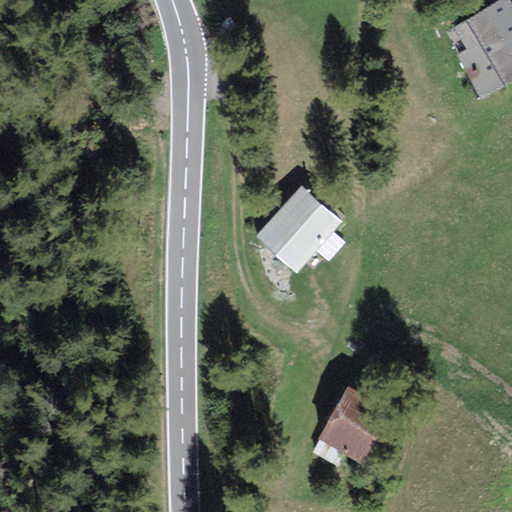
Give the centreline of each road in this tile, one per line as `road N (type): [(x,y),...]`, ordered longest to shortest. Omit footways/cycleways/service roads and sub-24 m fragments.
road 1 (secondary): [(184,511),(189,75),(173,0)]
road 2 (track): [(189,81),(214,92),(241,252),(265,306),(288,316),(325,312),(352,269),(352,220)]
